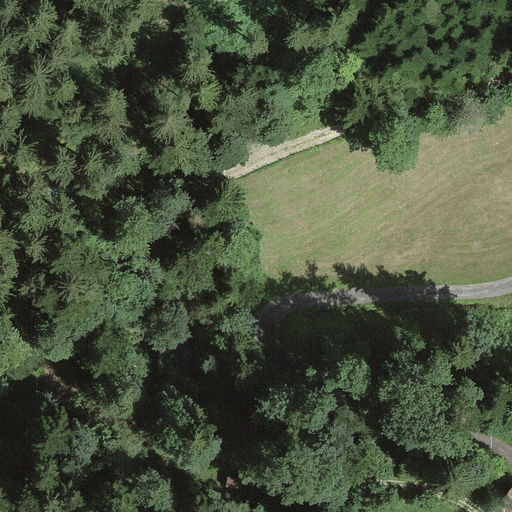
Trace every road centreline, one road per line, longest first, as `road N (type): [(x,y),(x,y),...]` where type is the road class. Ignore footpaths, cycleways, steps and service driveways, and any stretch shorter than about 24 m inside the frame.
road 1 (track): [(480,511),(433,489),(253,473),(63,388),(52,368),(71,330),(181,200),(250,163),(511,71)]
road 2 (track): [(511,457),(310,379),(278,354),(268,333),(273,315),(296,302),(511,286)]
road 3 (track): [(250,163),(302,83),(368,25),(381,0)]
